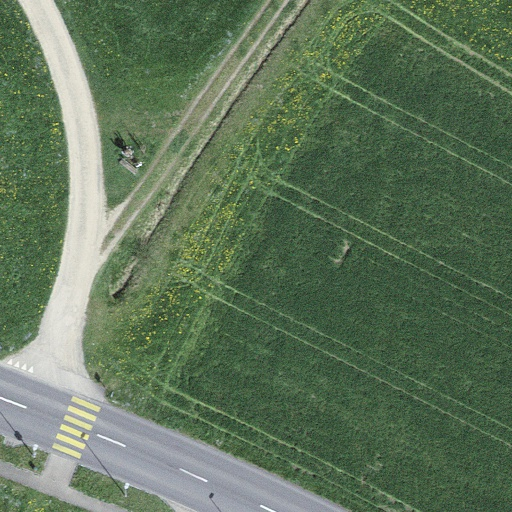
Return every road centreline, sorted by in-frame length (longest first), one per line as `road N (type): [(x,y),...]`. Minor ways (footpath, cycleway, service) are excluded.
road 1 (track): [(283,0),(79,277)]
road 2 (track): [(79,277),(91,203),(87,115),(77,72),(42,0)]
road 3 (secondary): [(241,511),(0,405)]
road 4 (track): [(24,416),(79,277)]
